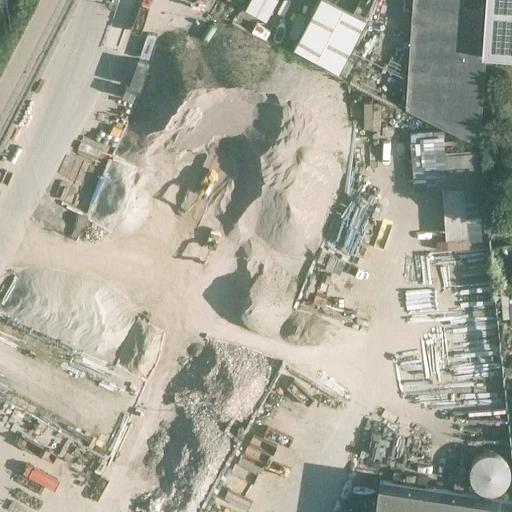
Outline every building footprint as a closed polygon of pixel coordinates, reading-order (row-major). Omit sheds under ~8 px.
[(339,68),(366,14),(338,0),(316,0),(293,45),(339,68)] [(485,52),(483,52),(483,40),(480,40),(483,4),(462,2),(462,0),(412,0),(405,105),(479,141),(485,52)] [(511,0),(486,0),(483,40),(483,52),(485,52),(511,53),(511,0)] [(479,147),(446,149),(449,184),(481,182),(479,147)] [(485,182),(481,182),(449,184),(443,185),(446,236),(469,235),(469,238),(489,236),(485,182)] [(511,511),(511,497),(380,478),(374,511),(511,511)]
